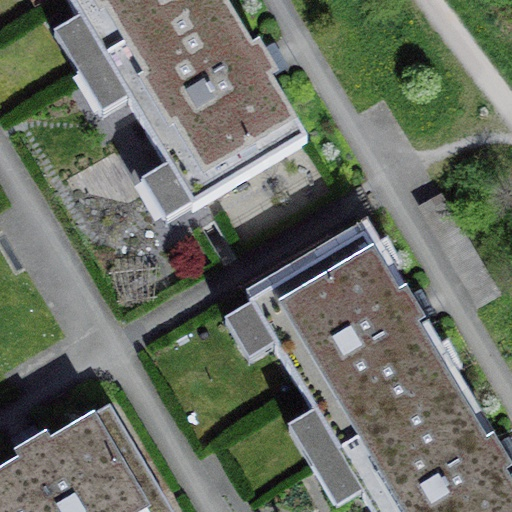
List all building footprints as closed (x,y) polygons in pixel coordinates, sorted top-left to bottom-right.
[(79,82),(212,3),(210,0),(63,0),(82,32),(58,46),(79,82)] [(245,58),(212,3),(79,82),(105,126),(129,111),(168,177),(146,190),(169,229),(302,150),(266,88),(274,84),(255,52),(245,58)] [(313,470),(444,392),(408,332),(418,326),(398,293),(392,297),(363,248),(229,327),(253,368),(278,353),(318,420),(292,435),(313,470)] [(477,447),(444,392),(313,470),(338,511),(339,511),(364,498),(372,511),(511,511),(511,501),(498,478),(503,475),(484,443),(477,447)] [(8,461),(0,465),(0,511),(162,511),(104,410),(43,445),(36,432),(2,452),(8,461)]
